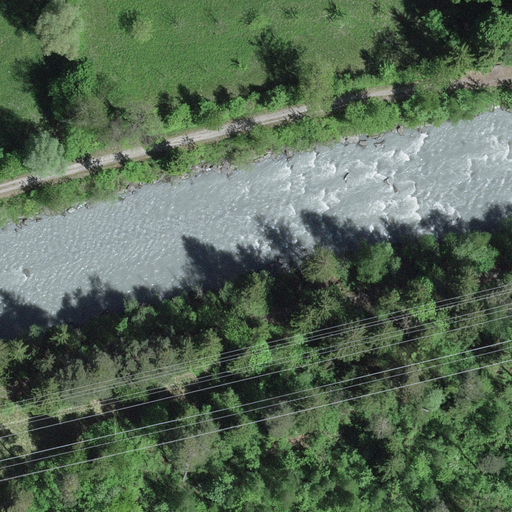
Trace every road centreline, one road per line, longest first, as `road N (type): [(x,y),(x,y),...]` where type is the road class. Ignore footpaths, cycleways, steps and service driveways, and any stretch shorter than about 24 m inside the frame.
road 1 (track): [(0,394),(308,310),(511,272)]
road 2 (track): [(0,190),(382,94),(511,77)]
